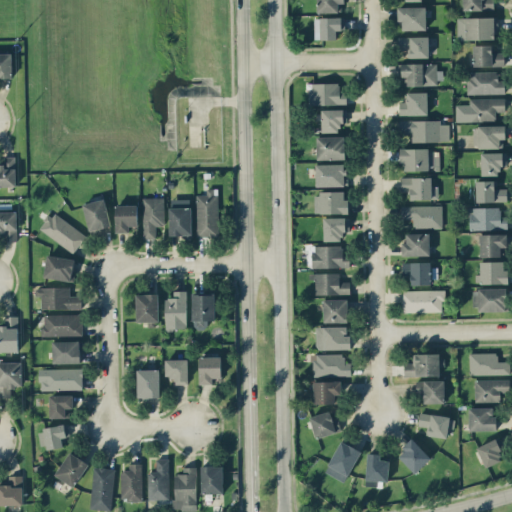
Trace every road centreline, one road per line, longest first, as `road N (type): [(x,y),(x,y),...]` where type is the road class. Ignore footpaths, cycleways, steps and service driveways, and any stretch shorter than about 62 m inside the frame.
road 1 (secondary): [(282,511),(276,0)]
road 2 (residential): [(374,410),(366,0)]
road 3 (secondary): [(242,0),(245,371)]
road 4 (residential): [(108,265),(109,429),(191,427)]
road 5 (residential): [(280,261),(108,265)]
road 6 (secondary): [(245,371),(246,511)]
road 7 (residential): [(511,330),(373,333)]
road 8 (residential): [(368,59),(244,62)]
